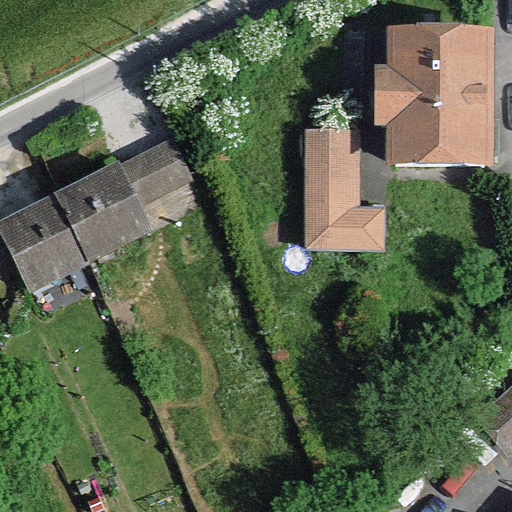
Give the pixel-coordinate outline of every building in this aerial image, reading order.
[(487,44),(392,43),(391,80),(379,79),(378,127),(390,127),(390,168),(485,169),(487,44)] [(356,138),(308,137),(307,250),(381,251),(381,214),(356,214),(356,138)] [(192,183),(169,139),(119,165),(141,209),(192,183)] [(119,165),(0,225),(0,232),(18,268),(33,298),(155,236),(141,209),(119,165)] [(0,277),(18,268),(0,232),(0,277)] [(511,450),(511,399),(487,423),(511,450)]
